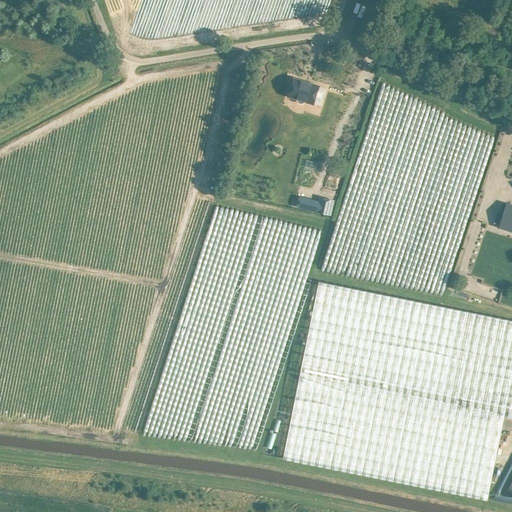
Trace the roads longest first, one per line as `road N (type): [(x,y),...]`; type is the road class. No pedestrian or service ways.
road 1 (unclassified): [(335,37),(136,61),(111,42),(93,0)]
road 2 (unclassified): [(511,119),(335,37)]
